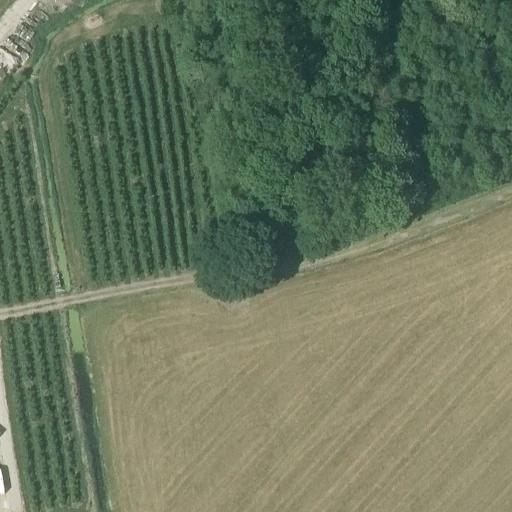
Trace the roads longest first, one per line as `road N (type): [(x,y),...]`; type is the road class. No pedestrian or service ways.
road 1 (track): [(0,315),(331,253),(511,186)]
road 2 (track): [(416,225),(372,0)]
